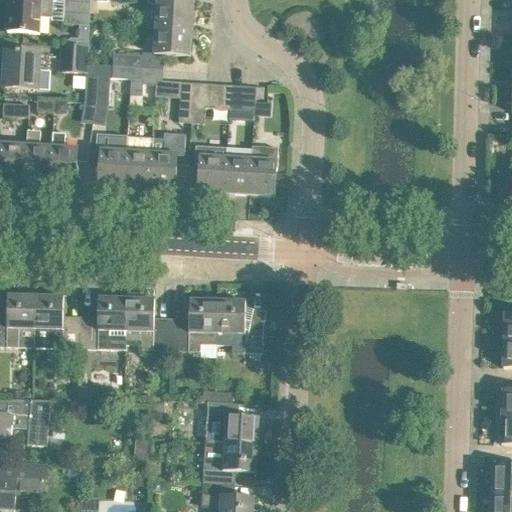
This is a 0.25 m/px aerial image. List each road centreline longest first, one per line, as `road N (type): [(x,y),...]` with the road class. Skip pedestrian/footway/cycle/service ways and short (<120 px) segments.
road 1 (tertiary): [(304,251),(0,230)]
road 2 (residential): [(304,251),(311,95),(291,61),(242,23),(236,0)]
road 3 (residential): [(288,511),(304,251)]
road 4 (residential): [(462,259),(469,0)]
road 5 (residential): [(455,511),(462,259)]
road 6 (tertiary): [(462,259),(304,251)]
